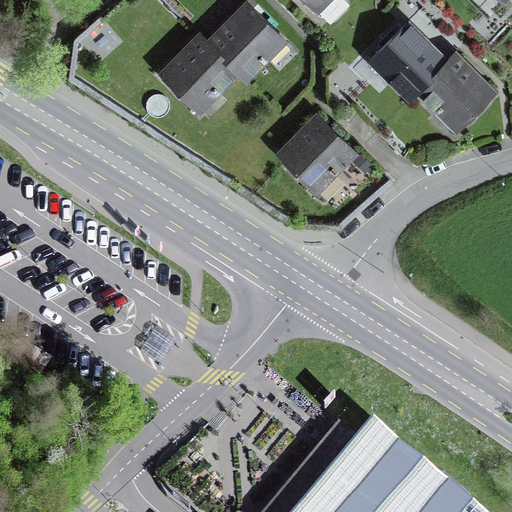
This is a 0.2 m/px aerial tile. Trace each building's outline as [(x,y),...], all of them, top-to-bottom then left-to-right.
[(307,0),(317,9),(327,18),(333,17),(344,6),(344,0),(307,0)] [(209,39),(208,40),(238,71),(246,78),(285,39),(246,1),(209,39)] [(417,90),(447,59),(408,20),(370,59),(409,98),(417,90)] [(238,71),(208,40),(200,32),(161,71),(199,109),(217,92),(238,71)] [(447,59),(417,90),(456,128),(494,90),(455,51),(447,59)] [(317,113),(278,152),(317,190),(355,151),(317,113)] [(334,203),(369,168),(356,155),(321,190),(334,203)] [(480,511),(372,422),(296,511),(480,511)] [(205,423),(157,475),(196,511),(204,511),(232,482),(212,463),(229,445),(205,423)]
